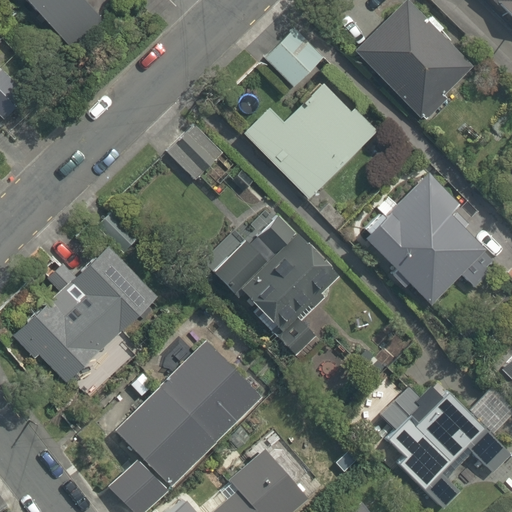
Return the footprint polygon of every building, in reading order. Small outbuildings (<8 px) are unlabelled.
[(104,22),(82,0),(28,0),(77,49),(104,22)] [(511,0),(484,0),(511,28),(511,0)] [(396,2),(349,55),(424,121),(471,68),(396,2)] [(323,54),(294,27),(261,62),(290,89),(323,54)] [(0,75),(0,124),(24,101),(0,75)] [(267,108),(240,137),(307,200),(373,131),(321,82),(282,122),(267,108)] [(218,198),(240,173),(188,126),(161,155),(193,184),(198,179),(218,198)] [(376,212),(353,234),(427,308),(456,279),(468,291),(495,264),(448,216),(460,204),(418,161),(372,207),(376,212)] [(335,279),(273,213),(209,273),(278,347),(322,307),(314,299),(335,279)] [(40,277),(56,295),(13,333),(60,384),(152,300),(106,249),(74,278),(58,261),(40,277)] [(142,511),(254,395),(203,346),(117,437),(139,458),(105,493),(124,511),(142,511)] [(511,356),(497,371),(511,386),(511,356)] [(511,455),(437,383),(432,378),(413,398),(404,388),(373,420),(386,431),(377,440),(396,459),(389,467),(436,511),(441,511),(460,493),(443,478),(466,454),(489,477),(511,455)] [(286,511),(302,497),(256,448),(222,480),(236,495),(217,511),(286,511)] [(186,511),(179,502),(165,511),(186,511)]
